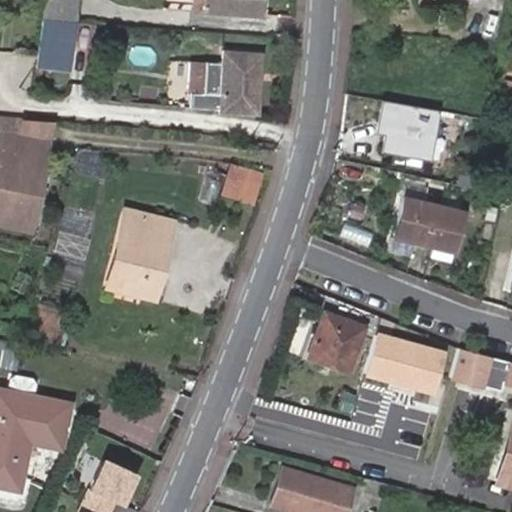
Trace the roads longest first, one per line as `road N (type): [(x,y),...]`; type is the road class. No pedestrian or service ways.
road 1 (unclassified): [(275,266),(304,170),(329,0)]
road 2 (unclassified): [(168,511),(275,266)]
road 3 (residential): [(511,338),(275,266)]
road 4 (unknown): [(216,400),(434,481)]
